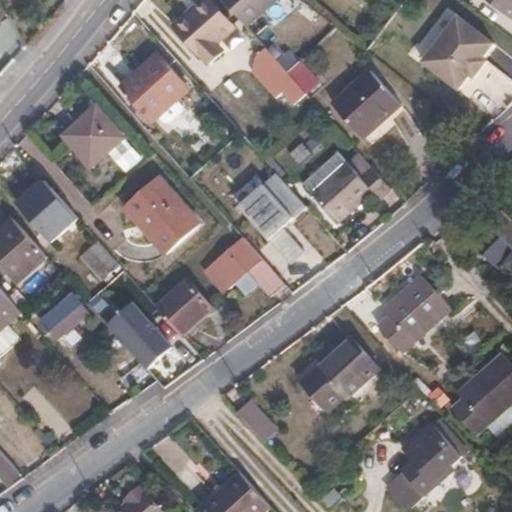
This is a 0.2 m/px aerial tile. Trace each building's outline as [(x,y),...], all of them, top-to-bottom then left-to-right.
[(201,48),(229,23),(232,20),(214,0),(208,0),(181,25),(201,48)] [(226,0),(251,27),(280,0),(226,0)] [(511,9),(511,0),(482,0),(507,17),(511,9)] [(496,40),(460,14),(426,61),(462,87),(473,73),(477,76),(490,58),(486,55),(496,40)] [(234,29),(229,23),(201,48),(206,54),(234,29)] [(292,73),(268,47),(259,56),(267,66),(276,76),(268,84),(279,96),(287,88),(299,101),(308,91),(292,73)] [(193,87),(163,52),(125,85),(156,120),(193,87)] [(321,79),(305,60),(292,73),(308,91),(321,79)] [(276,76),(267,66),(260,74),(268,84),(276,76)] [(404,104),(375,71),(337,104),(367,137),(404,104)] [(95,166),(127,138),(99,106),(67,135),(95,166)] [(383,196),(393,187),(361,151),(352,159),(341,147),(305,178),(341,220),(376,189),(383,196)] [(293,264),(304,254),(284,232),(310,209),(279,173),(241,206),(293,264)] [(256,176),(232,195),(240,205),(264,186),(256,176)] [(203,222),(162,177),(129,206),(170,252),(203,222)] [(81,217),(53,186),(28,208),(56,240),(81,217)] [(334,250),(342,242),(317,214),(309,222),(334,250)] [(0,256),(19,279),(48,253),(15,215),(0,228),(0,256)] [(511,250),(511,248),(487,223),(477,231),(473,246),(495,268),(511,250)] [(105,279),(121,264),(100,240),(84,255),(105,279)] [(275,296),(288,285),(264,257),(262,258),(247,241),(234,253),(231,249),(213,266),(231,287),(240,279),(250,291),(262,281),(275,296)] [(456,306),(425,273),(388,308),(395,315),(383,326),(407,352),(456,306)] [(158,306),(185,336),(217,307),(191,277),(158,306)] [(0,323),(22,303),(0,278),(0,323)] [(71,293),(39,320),(56,341),(89,313),(71,293)] [(132,302),(106,325),(147,370),(172,347),(132,302)] [(382,371),(356,341),(322,372),(324,374),(321,378),(312,368),(300,379),(330,414),(347,399),(349,401),(382,371)] [(511,374),(500,361),(463,395),(468,401),(457,411),(481,438),(495,425),(506,437),(511,431),(511,374)] [(310,396),(289,373),(276,385),(297,408),(310,396)] [(33,386),(22,397),(53,430),(64,420),(33,386)] [(265,443),(281,430),(253,398),(238,412),(265,443)] [(467,456),(437,423),(409,449),(417,459),(405,470),(409,474),(395,487),(415,508),(456,471),(453,468),(467,456)] [(0,470),(11,482),(23,471),(0,445),(0,470)] [(242,511),(272,511),(276,509),(244,474),(225,492),(242,511)] [(137,495),(118,511),(171,511),(146,483),(136,493),(137,495)] [(242,511),(225,492),(203,511),(242,511)]
